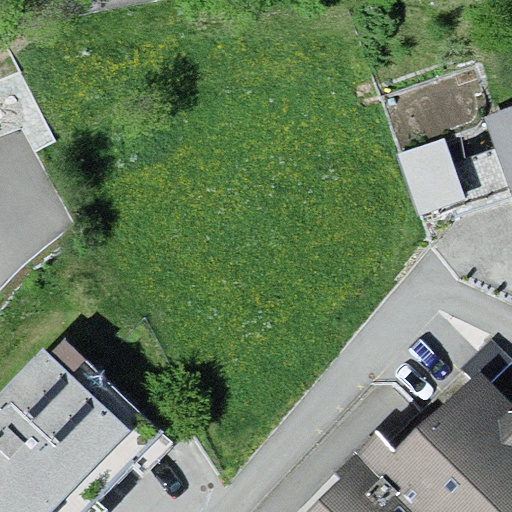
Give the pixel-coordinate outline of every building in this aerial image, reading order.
[(511,107),(486,118),(511,184),(511,107)] [(454,141),(409,156),(428,211),(473,196),(454,141)] [(68,511),(139,437),(44,348),(0,395),(0,511),(68,511)] [(511,511),(511,395),(491,373),(392,468),(434,511),(511,511)] [(389,511),(355,479),(323,511),(389,511)]
